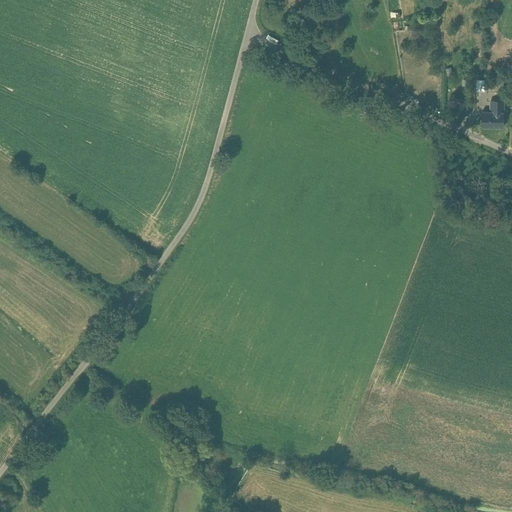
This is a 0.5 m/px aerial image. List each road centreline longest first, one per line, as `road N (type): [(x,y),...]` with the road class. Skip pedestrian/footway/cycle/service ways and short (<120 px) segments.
road 1 (track): [(250,36),(202,205),(0,476)]
road 2 (track): [(511,150),(250,36)]
